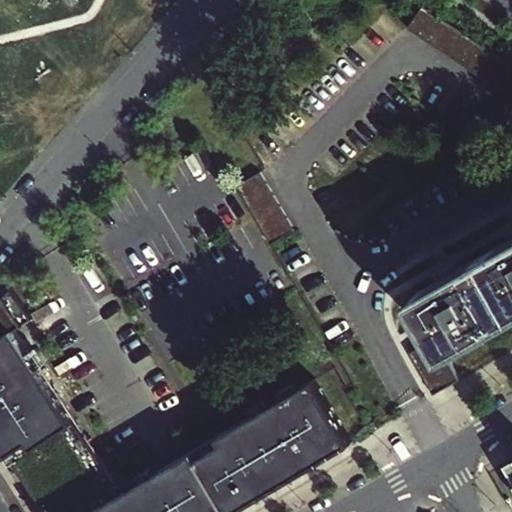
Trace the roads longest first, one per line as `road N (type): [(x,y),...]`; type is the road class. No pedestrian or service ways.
road 1 (residential): [(346,283),(285,174),(409,48),(511,114)]
road 2 (residential): [(0,232),(203,0)]
road 3 (residential): [(444,457),(346,283)]
road 4 (residential): [(503,193),(346,283)]
